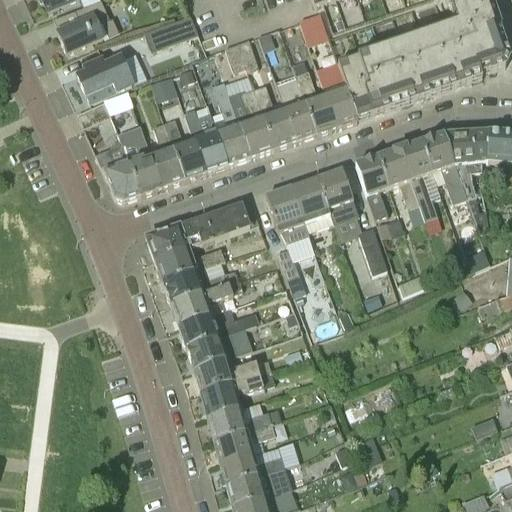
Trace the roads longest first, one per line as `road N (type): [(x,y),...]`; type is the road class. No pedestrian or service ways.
road 1 (residential): [(93,242),(447,117),(511,114)]
road 2 (residential): [(182,511),(93,242)]
road 3 (residential): [(93,242),(0,52)]
